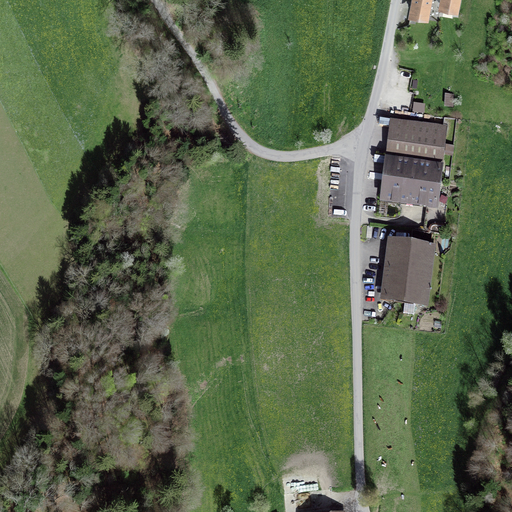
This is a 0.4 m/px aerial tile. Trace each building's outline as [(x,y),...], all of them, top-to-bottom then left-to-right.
[(411,13),(427,16),(427,13),(440,10),(441,5),(442,2),(438,0),(412,0),(412,2),(413,2),(411,13)] [(441,5),(457,8),(458,0),(438,0),(442,2),(441,5)] [(424,113),(425,103),(414,102),(412,111),(424,113)] [(385,199),(406,202),(406,204),(406,205),(413,206),(414,202),(434,205),(443,130),(393,124),(385,199)] [(425,302),(431,248),(392,243),(385,298),(425,302)]
